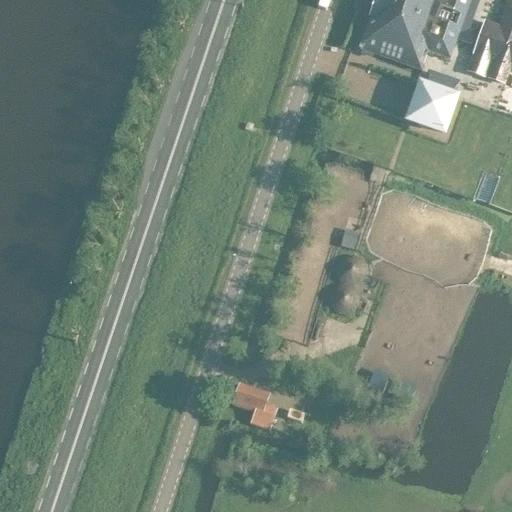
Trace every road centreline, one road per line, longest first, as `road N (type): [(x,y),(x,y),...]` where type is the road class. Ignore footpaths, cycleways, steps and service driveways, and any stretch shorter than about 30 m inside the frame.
road 1 (primary): [(50,511),(224,0)]
road 2 (unclassified): [(160,511),(331,0)]
